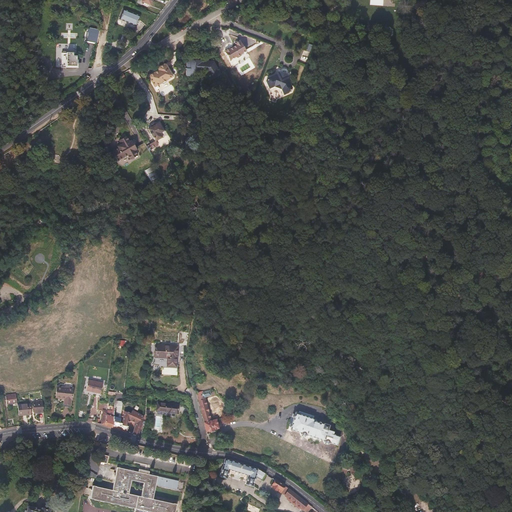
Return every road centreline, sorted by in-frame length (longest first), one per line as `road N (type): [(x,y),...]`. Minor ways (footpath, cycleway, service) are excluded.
road 1 (tertiary): [(325,511),(272,472),(227,455),(83,425),(0,434)]
road 2 (track): [(435,318),(451,128)]
road 3 (secondary): [(0,147),(119,63)]
